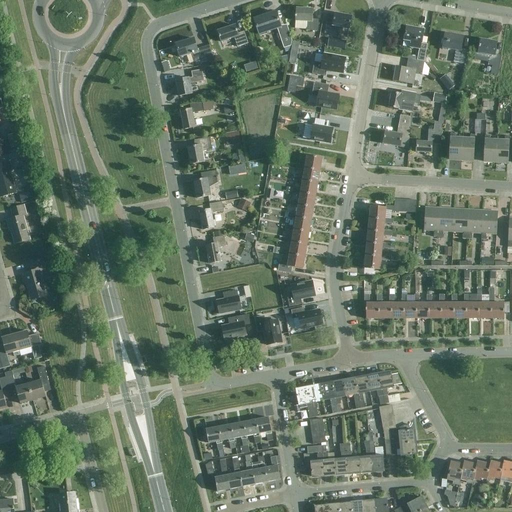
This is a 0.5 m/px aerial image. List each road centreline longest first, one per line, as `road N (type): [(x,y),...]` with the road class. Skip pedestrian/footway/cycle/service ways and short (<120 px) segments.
road 1 (secondary): [(52,39),(53,91),(160,511)]
road 2 (secondary): [(168,511),(70,124),(66,76),(75,43)]
road 3 (residential): [(211,385),(146,43),(156,24),(234,0)]
road 4 (residential): [(348,359),(334,266),(350,177)]
road 5 (residential): [(350,177),(383,0)]
road 6 (residential): [(511,188),(350,177)]
road 7 (residential): [(295,495),(425,484)]
road 8 (residential): [(295,495),(275,375)]
